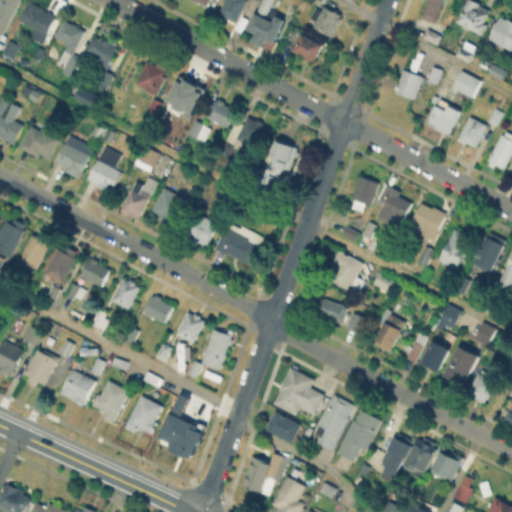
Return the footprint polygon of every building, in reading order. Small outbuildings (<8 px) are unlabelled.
[(0,0),(21,0),(4,35),(0,33),(0,0)] [(27,0),(56,15),(41,42),(29,35),(33,27),(17,19),(27,0)] [(223,0),(251,0),(253,1),(252,5),(255,6),(248,20),(239,15),(236,22),(218,12),(223,0)] [(264,0),(276,0),(271,9),(284,16),(283,18),(288,21),(275,43),(248,28),(264,0)] [(429,0),(445,0),(437,23),(423,18),(429,0)] [(458,21),(468,0),(476,0),(484,4),(482,7),(492,12),(487,22),(489,24),(483,35),(458,21)] [(318,21),(312,17),(318,7),(325,10),(327,7),(344,17),(333,36),(315,26),(318,21)] [(503,16),(508,19),(509,18),(511,19),(511,48),(492,38),(503,16)] [(88,31),(75,53),(84,58),(78,69),(73,77),(57,67),(71,44),(56,35),(67,18),(88,31)] [(430,28),(443,36),(438,44),(425,37),(430,28)] [(303,33),(324,46),(314,63),(293,51),(303,33)] [(100,36),(119,47),(109,65),(90,54),(100,36)] [(18,44),(12,56),(0,50),(6,38),(18,44)] [(476,52),(471,61),(458,55),(463,45),(476,52)] [(157,66),(159,62),(169,68),(168,70),(170,71),(158,94),(138,83),(149,61),(157,66)] [(507,71),(503,78),(492,72),(496,65),(507,71)] [(436,66),(443,69),(438,83),(430,79),(436,66)] [(409,71),(423,77),(415,98),(397,91),(406,69),(409,71)] [(105,70),(115,75),(107,89),(98,84),(105,70)] [(484,81),(474,98),(454,87),(464,70),(484,81)] [(203,86),(191,109),(176,101),(188,78),(203,86)] [(90,105),(96,94),(80,85),(74,96),(90,105)] [(78,102),(84,91),(100,100),(95,111),(78,102)] [(0,107),(5,97),(21,106),(15,118),(26,124),(16,143),(0,134),(0,107)] [(162,100),(165,102),(158,115),(149,110),(156,97),(162,100)] [(442,98),(464,110),(451,134),(429,122),(442,98)] [(209,117),(219,99),(238,110),(229,127),(209,117)] [(498,109),(504,113),(497,124),(491,120),(498,109)] [(189,115),(213,128),(206,141),(182,129),(189,115)] [(267,124),(257,143),(255,142),(249,152),(236,145),(235,145),(229,141),(231,139),(230,138),(241,119),(247,122),(251,115),(267,124)] [(472,116),(489,125),(477,148),(460,139),(472,116)] [(98,123),(107,128),(99,141),(91,136),(98,123)] [(35,125),(61,140),(51,159),(45,155),(43,158),(23,146),(35,125)] [(506,131),(511,133),(511,158),(507,169),(491,161),(506,131)] [(273,155),(280,139),(297,147),(287,169),(275,164),(278,157),(273,155)] [(68,166),(59,162),(68,142),(91,153),(80,177),(66,171),(68,166)] [(145,144),(162,153),(152,171),(135,162),(145,144)] [(90,180),(107,146),(122,154),(116,167),(123,171),(112,193),(99,186),(100,185),(90,180)] [(261,185),(261,183),(255,181),(258,171),(275,177),(271,189),(261,185)] [(361,176),(381,183),(373,205),(353,197),(361,176)] [(146,184),(150,177),(159,182),(148,204),(147,204),(140,219),(124,211),(138,181),(146,184)] [(380,217),(388,202),(381,199),(388,184),(403,191),(401,196),(405,197),(404,198),(413,202),(405,219),(399,215),(394,224),(380,217)] [(159,213),(154,210),(167,187),(193,202),(180,225),(174,222),(173,225),(157,216),(159,213)] [(446,213),(434,239),(411,228),(424,202),(446,213)] [(202,215),(219,223),(208,247),(191,239),(202,215)] [(28,224),(26,229),(26,230),(12,256),(0,249),(0,238),(10,221),(14,224),(18,218),(28,224)] [(371,221),(379,225),(371,239),(364,235),(371,221)] [(221,252),(216,250),(232,222),(244,228),(245,225),(258,232),(259,230),(268,235),(253,262),(250,261),(249,264),(245,262),(244,263),(221,251),(221,252)] [(349,226),(361,233),(357,241),(345,234),(349,226)] [(473,238),(458,268),(441,260),(446,251),(445,250),(456,229),(473,238)] [(30,264),(24,276),(11,270),(16,260),(20,262),(34,234),(39,237),(42,231),(51,236),(48,241),(53,244),(40,270),(30,264)] [(488,236),(489,237),(492,232),(509,241),(495,268),(494,267),(491,273),(473,264),(483,245),(483,246),(488,236)] [(436,249),(433,254),(427,266),(419,262),(428,245),(436,249)] [(80,253),(80,254),(64,283),(47,273),(61,248),(67,251),(69,247),(80,253)] [(348,254),(365,262),(359,276),(366,280),(360,292),(349,287),(348,289),(330,280),(337,265),(333,264),(339,251),(348,254)] [(88,263),(91,258),(93,259),(94,256),(101,259),(100,263),(111,269),(103,287),(82,277),(88,263)] [(511,289),(500,282),(511,260),(511,289)] [(396,281),(390,291),(375,283),(381,273),(396,281)] [(126,277),(131,280),(132,278),(138,282),(138,283),(144,287),(132,309),(114,299),(126,277)] [(87,289),(82,297),(81,298),(76,296),(75,298),(74,298),(67,295),(74,282),(87,289)] [(62,289),(58,298),(52,295),(56,286),(62,289)] [(147,312),(157,294),(164,298),(163,299),(175,306),(165,323),(147,312)] [(322,298),(349,306),(345,321),(318,313),(322,298)] [(451,304),(463,311),(454,327),(441,320),(451,304)] [(392,312),(407,321),(395,347),(393,346),(391,350),(376,342),(378,339),(377,338),(385,323),(380,320),(388,307),(394,310),(392,312)] [(103,310),(108,315),(101,325),(95,321),(103,310)] [(195,314),(202,317),(201,319),(207,322),(196,344),(178,334),(189,312),(195,315),(195,314)] [(355,313),(365,317),(359,330),(350,325),(355,313)] [(485,322),(497,328),(488,345),(476,339),(485,322)] [(33,326),(38,328),(46,332),(45,333),(46,333),(39,345),(32,342),(25,339),(26,339),(26,338),(28,335),(32,326),(33,326)] [(134,328),(140,332),(133,342),(128,338),(134,328)] [(430,332),(416,361),(408,357),(423,328),(430,332)] [(204,362),(215,330),(235,337),(231,346),(230,346),(222,368),(204,362)] [(76,343),(69,356),(61,352),(68,339),(76,343)] [(435,339),(453,349),(440,373),(422,363),(435,339)] [(14,345),(16,341),(24,345),(22,350),(26,352),(13,377),(0,370),(2,366),(0,364),(0,352),(6,340),(14,345)] [(172,348),(167,358),(160,353),(165,344),(172,348)] [(456,382),(445,375),(462,344),(482,355),(466,384),(457,379),(456,382)] [(39,348),(58,357),(47,383),(39,380),(36,385),(30,382),(33,374),(28,372),(39,347),(39,348)] [(99,358),(106,362),(99,373),(93,370),(99,358)] [(129,362),(127,368),(115,364),(116,358),(129,362)] [(197,362),(204,365),(198,376),(191,372),(197,362)] [(75,368),(98,381),(84,405),(61,392),(75,368)] [(298,415),(275,404),(293,368),(316,379),(312,387),(331,396),(320,416),(302,407),(298,415)] [(474,392),(470,390),(482,368),(498,377),(497,380),(499,381),(487,404),(472,395),(474,392)] [(151,372),(163,379),(160,385),(147,378),(151,372)] [(111,379),(132,391),(115,421),(106,416),(107,413),(95,406),(111,379)] [(321,436),(315,433),(327,407),(330,408),(337,394),(357,403),(335,449),(318,441),(321,436)] [(145,431),(145,432),(138,429),(137,432),(128,427),(143,395),(165,405),(151,434),(145,431)] [(184,395),(194,401),(186,416),(197,422),(191,432),(200,437),(188,459),(158,442),(184,395)] [(364,408),(383,419),(366,448),(363,446),(355,460),(339,451),(364,408)] [(276,410),(302,424),(293,442),(267,428),(276,410)] [(401,432),(415,439),(412,445),(413,446),(401,468),(399,467),(395,474),(383,468),(386,463),(383,461),(390,448),(389,447),(398,431),(401,432)] [(439,444),(437,448),(439,449),(425,477),(405,467),(421,438),(423,439),(425,436),(439,444)] [(432,472),(444,446),(466,456),(454,482),(432,472)] [(252,464),(248,463),(251,455),(265,460),(268,453),(279,457),(280,454),(289,457),(280,482),(276,481),(271,494),(244,484),(252,464)] [(276,511),(280,507),(273,503),(288,475),(308,485),(300,500),(306,503),(301,511),(276,511)] [(458,493),(467,476),(476,481),(471,490),(474,491),(470,499),(458,493)] [(0,502),(10,482),(30,492),(28,495),(33,497),(25,511),(13,511),(0,505),(0,502)] [(339,488),(334,496),(323,490),(327,482),(339,488)] [(470,489),(458,484),(452,495),(465,501),(470,489)] [(487,511),(497,496),(511,504),(511,511),(487,511)] [(388,499),(399,505),(395,511),(386,511),(382,510),(388,499)] [(33,511),(39,501),(48,506),(50,502),(69,511),(33,511)] [(408,511),(413,503),(429,511),(408,511)]
